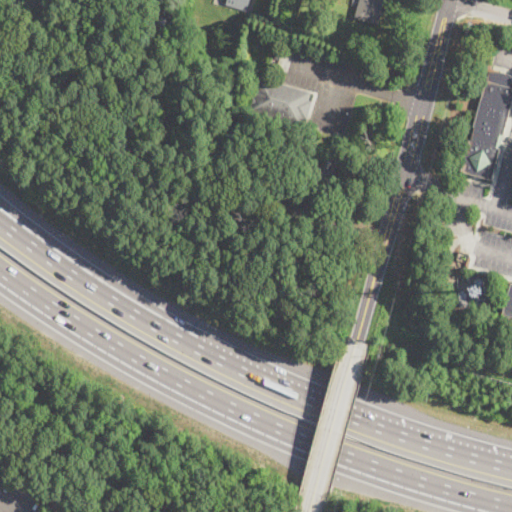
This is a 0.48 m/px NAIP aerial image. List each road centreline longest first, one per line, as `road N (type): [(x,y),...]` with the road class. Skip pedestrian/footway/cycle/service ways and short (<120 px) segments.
road 1 (motorway): [(511,464),(352,413),(237,365),(129,306),(0,218)]
road 2 (motorway): [(0,274),(132,359),(243,415),(347,460),(511,509)]
road 3 (secondary): [(448,0),(354,347)]
road 4 (secondary): [(354,347),(309,511)]
